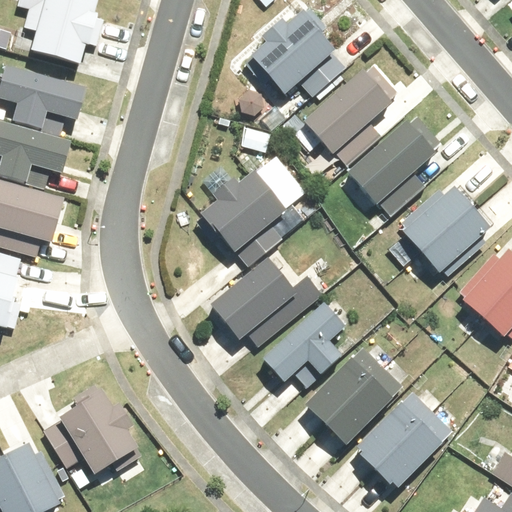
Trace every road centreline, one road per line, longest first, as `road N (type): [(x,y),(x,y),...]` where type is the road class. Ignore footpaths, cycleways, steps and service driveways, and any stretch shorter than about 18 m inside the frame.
road 1 (residential): [(149,327),(132,257),(130,170),(177,0)]
road 2 (residential): [(306,511),(224,435),(149,327)]
road 3 (residential): [(149,327),(0,387)]
road 4 (residential): [(425,0),(511,98)]
